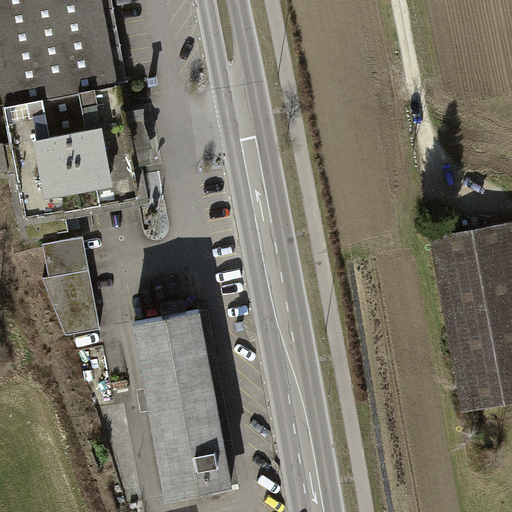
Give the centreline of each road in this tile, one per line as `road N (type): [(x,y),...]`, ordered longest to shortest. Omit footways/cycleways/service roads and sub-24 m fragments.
road 1 (unknown): [(212,226),(255,452),(255,479),(243,493),(219,500),(195,499),(174,483),(157,453),(124,270),(132,250),(185,230)]
road 2 (primary): [(222,0),(316,511)]
road 3 (track): [(404,0),(447,200)]
